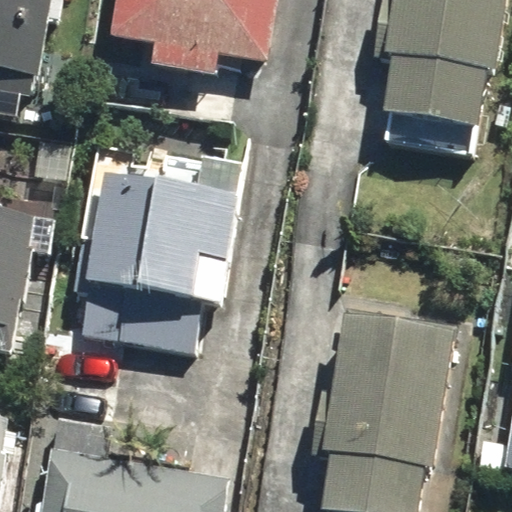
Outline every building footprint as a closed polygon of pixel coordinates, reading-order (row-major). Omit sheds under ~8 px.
[(60,0),(0,0),(0,81),(57,84),(60,0)] [(129,0),(125,44),(163,47),(160,80),(223,85),(225,65),(272,69),(283,0),(129,0)] [(511,21),(511,0),(412,0),(393,139),(494,154),(511,21)] [(250,199),(107,181),(92,293),(236,311),(250,199)] [(64,259),(69,220),(0,210),(0,329),(28,333),(38,255),(64,259)] [(436,511),(467,325),(357,307),(332,459),(349,462),(340,511),(436,511)] [(24,462),(30,423),(0,418),(0,511),(1,511),(9,460),(24,462)] [(233,511),(238,486),(56,454),(45,511),(233,511)]
